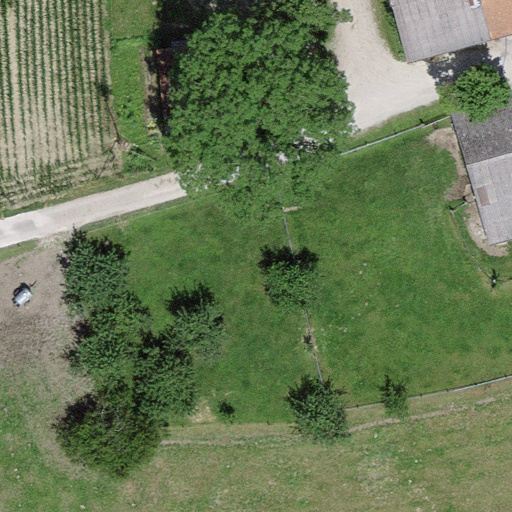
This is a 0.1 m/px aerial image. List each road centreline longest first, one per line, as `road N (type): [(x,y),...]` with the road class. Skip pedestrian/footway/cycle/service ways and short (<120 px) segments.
road 1 (track): [(0,251),(273,166)]
road 2 (track): [(347,0),(355,97),(325,136),(273,166)]
